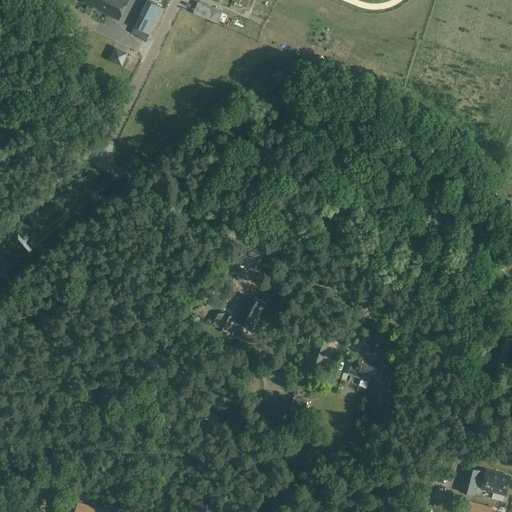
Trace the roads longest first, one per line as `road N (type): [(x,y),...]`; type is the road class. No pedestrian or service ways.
road 1 (unclassified): [(511,385),(101,162)]
road 2 (residential): [(101,162),(179,0)]
